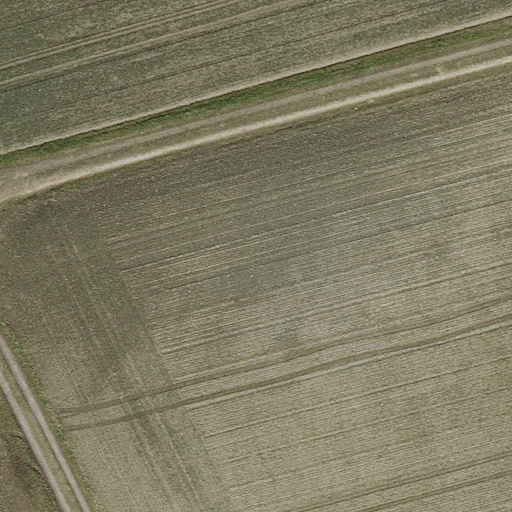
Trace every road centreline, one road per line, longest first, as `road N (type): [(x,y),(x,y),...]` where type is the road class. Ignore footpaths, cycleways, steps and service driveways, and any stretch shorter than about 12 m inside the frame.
road 1 (track): [(0,188),(511,49)]
road 2 (track): [(78,511),(0,352)]
